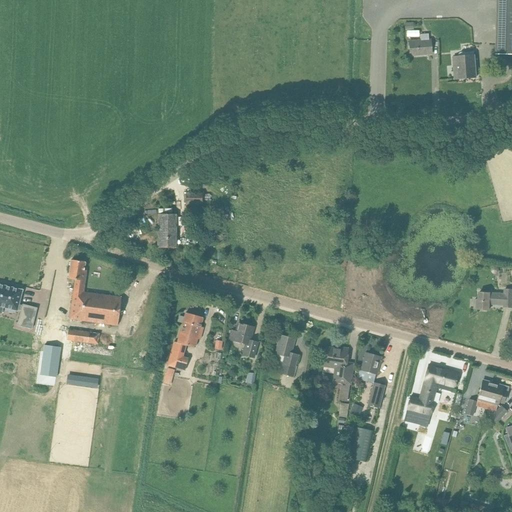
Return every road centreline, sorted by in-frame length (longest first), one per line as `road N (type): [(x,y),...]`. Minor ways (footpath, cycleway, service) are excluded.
road 1 (unclassified): [(80,248),(198,164),(249,142),(314,129),(475,123),(511,110)]
road 2 (residential): [(511,368),(191,279)]
road 3 (unknown): [(53,258),(62,325),(120,328),(151,268)]
road 4 (unknown): [(372,127),(375,38),(384,14),(449,8),(457,0)]
